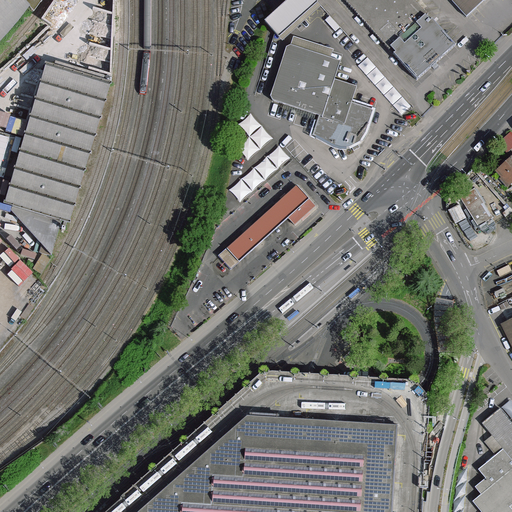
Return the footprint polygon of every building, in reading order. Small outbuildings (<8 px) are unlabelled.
[(0,0),(0,41),(11,30),(29,6),(23,0),(0,0)] [(319,3),(316,0),(289,0),(278,10),(265,22),(272,30),(280,38),(319,3)] [(456,46),(414,0),(344,0),(417,81),(456,46)] [(451,0),(467,18),(486,0),(451,0)] [(341,62),(291,45),(287,47),(271,97),(274,102),(319,116),(314,135),(337,148),(345,149),(352,148),(358,146),(364,140),(367,132),(375,110),(353,103),(358,87),(335,80),(341,62)] [(370,57),(361,65),(404,113),(413,104),(370,57)] [(112,80),(47,61),(6,202),(13,204),(11,207),(52,253),(63,218),(70,220),(112,80)] [(4,111),(0,109),(0,125),(12,129),(11,133),(22,136),(23,133),(12,130),(20,100),(8,96),(4,111)] [(249,157),(274,140),(255,113),(241,122),(252,138),(241,146),(249,157)] [(12,136),(0,132),(0,173),(1,174),(12,136)] [(511,132),(502,141),(510,151),(511,149),(511,132)] [(232,190),(243,201),(291,156),(280,145),(232,190)] [(511,182),(511,158),(497,171),(503,179),(506,177),(511,183),(511,182)] [(316,207),(297,185),(277,204),(288,218),(295,225),(316,207)] [(475,189),(461,198),(479,228),(494,219),(475,189)] [(277,204),(252,227),(264,240),(288,218),(277,204)] [(460,205),(449,211),(456,224),(467,219),(460,205)] [(264,240),(252,227),(236,242),(248,255),(264,240)] [(248,255),(236,242),(220,256),(232,270),(248,255)] [(22,277),(31,269),(20,256),(11,264),(22,277)] [(440,352),(457,353),(453,318),(454,303),(445,301),(436,299),(435,318),(440,352)] [(511,320),(502,325),(511,343),(511,320)] [(140,511),(251,416),(258,416),(274,417),(275,420),(398,428),(392,511),(419,511),(421,496),(427,400),(417,390),(413,385),(408,379),(352,376),(310,373),(278,371),(268,370),(244,391),(215,417),(207,424),(106,511),(140,511)] [(511,423),(500,409),(483,423),(493,435),(504,449),(497,454),(479,470),(486,478),(493,487),(483,496),(475,502),(483,511),(502,511),(508,508),(511,511),(511,509),(511,423)] [(392,511),(398,428),(275,420),(274,417),(258,416),(251,416),(140,511),(392,511)] [(485,441),(497,454),(504,449),(493,435),(485,441)] [(493,487),(486,478),(476,487),(483,496),(493,487)]
